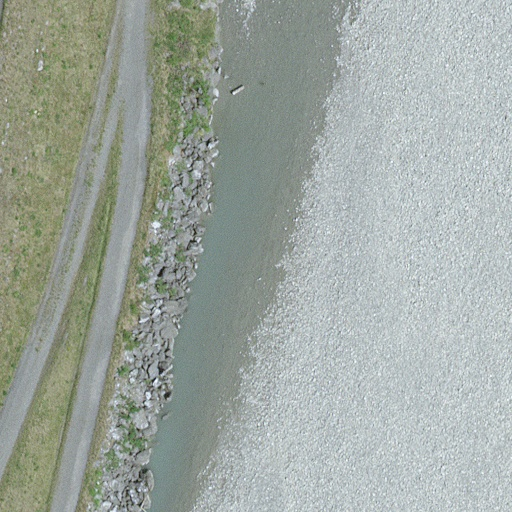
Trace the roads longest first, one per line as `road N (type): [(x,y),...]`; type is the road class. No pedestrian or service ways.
road 1 (track): [(63,511),(121,240),(139,0)]
road 2 (track): [(0,445),(77,229),(135,0)]
